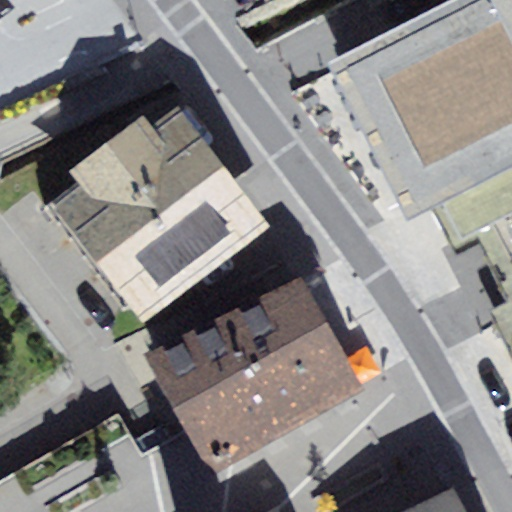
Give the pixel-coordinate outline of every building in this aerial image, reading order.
[(111,0),(0,0),(0,109),(141,40),(111,0)] [(511,0),(448,0),(330,63),(407,219),(432,207),(511,363),(511,0)] [(47,206),(143,326),(273,224),(178,105),(153,125),(144,114),(71,171),(79,181),(47,206)] [(289,431),(365,389),(300,272),(224,314),(289,431)] [(212,473),(289,431),(224,314),(147,356),(212,473)] [(401,511),(468,511),(454,485),(401,511)]
